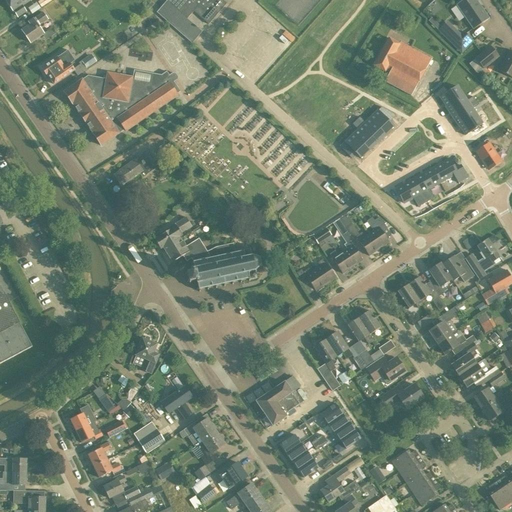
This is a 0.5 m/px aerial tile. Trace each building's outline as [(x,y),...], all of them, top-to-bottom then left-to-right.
[(5,0),(16,16),(22,11),(20,7),(30,0),(5,0)] [(166,0),(166,1),(187,19),(193,11),(208,24),(226,4),(222,0),(166,0)] [(476,0),(463,0),(456,5),(473,30),(489,19),(476,0)] [(30,25),(22,31),(31,43),(42,35),(44,34),(43,34),(38,26),(48,20),(43,12),(33,19),(34,20),(29,23),(30,25)] [(473,41),(464,32),(461,35),(451,26),(442,35),(461,54),(473,41)] [(399,44),(389,38),(374,66),(385,72),(386,71),(416,88),(431,60),(400,43),(399,44)] [(499,56),(490,46),(475,59),(483,69),(499,56)] [(46,66),(42,69),(42,70),(47,76),(49,78),(54,85),(63,78),(66,76),(69,74),(72,72),(74,71),(73,69),(69,64),(75,60),(68,50),(57,58),(53,61),(50,63),(49,64),(46,66)] [(511,51),(510,50),(499,71),(511,78),(511,51)] [(86,68),(96,62),(91,54),(81,61),(86,68)] [(161,76),(153,74),(134,71),(133,78),(107,73),(106,79),(88,76),(64,92),(72,104),(73,104),(93,134),(101,146),(119,134),(124,130),(126,132),(178,96),(177,95),(180,92),(173,82),(177,80),(177,77),(175,74),(172,73),(169,76),(167,72),(161,76)] [(446,93),(441,96),(448,106),(464,95),(454,79),(442,87),(446,93)] [(464,95),(448,106),(454,115),(470,104),(464,95)] [(470,104),(454,115),(460,125),(477,113),(470,104)] [(376,109),(368,118),(384,135),(393,127),(387,120),(393,114),(380,106),(376,109)] [(477,113),(460,125),(467,134),(472,131),(475,135),(488,126),(485,122),(483,123),(477,113)] [(358,116),(354,119),(360,125),(376,143),(384,135),(368,118),(363,122),(358,116)] [(360,125),(352,133),(369,150),(376,143),(360,125)] [(343,141),(339,145),(350,157),(354,153),(360,159),(369,150),(352,133),(343,141)] [(490,144),(477,153),(489,171),(502,162),(490,144)] [(160,165),(157,160),(150,150),(134,161),(134,160),(125,167),(126,167),(114,176),(121,186),(142,171),(145,175),(160,165)] [(449,159),(431,169),(439,183),(453,175),(461,188),(470,182),(461,166),(455,169),(449,159)] [(377,181),(382,177),(379,173),(376,169),(371,173),(377,181)] [(431,169),(413,180),(426,202),(434,198),(429,189),(439,183),(431,169)] [(328,180),(317,170),(310,178),(314,182),(315,181),(317,183),(316,185),(321,189),(328,180)] [(413,180),(395,190),(403,204),(413,198),(418,207),(426,202),(413,180)] [(347,214),(339,220),(344,227),(351,223),(352,222),(347,214)] [(369,235),(379,250),(389,243),(381,231),(386,228),(379,217),(374,221),(375,223),(370,227),(373,232),(369,235)] [(333,224),(338,231),(344,227),(339,220),(333,224)] [(326,229),(313,237),(317,242),(320,247),(325,244),(323,241),(331,235),(326,229)] [(359,235),(356,237),(359,242),(369,256),(379,250),(369,235),(364,238),(361,233),(359,235)] [(469,249),(477,244),(472,236),(464,242),(469,249)] [(209,257),(210,257),(198,239),(186,247),(182,240),(165,250),(172,263),(183,256),(186,262),(191,259),(192,260),(194,260),(194,262),(201,261),(201,259),(202,258),(202,260),(209,259),(209,257)] [(483,271),(494,264),(493,262),(499,258),(488,240),(477,247),(481,254),(480,254),(485,261),(479,265),(478,263),(471,268),(479,280),(486,275),(483,271)] [(347,250),(342,252),(345,256),(349,262),(352,267),(362,261),(352,246),(349,241),(346,243),(343,245),(347,250)] [(194,260),(192,260),(193,263),(191,263),(192,269),(190,270),(191,273),(188,273),(188,272),(187,272),(187,274),(185,274),(186,276),(187,275),(188,281),(187,281),(187,283),(188,282),(189,284),(197,283),(198,288),(196,289),(196,290),(198,290),(199,290),(199,292),(200,292),(200,290),(207,288),(207,290),(208,290),(208,288),(215,287),(215,288),(217,288),(216,286),(223,285),(224,287),(225,286),(225,285),(232,283),(232,285),(233,285),(233,283),(240,281),(241,283),(242,283),(242,281),(249,279),(249,281),(250,281),(250,280),(257,278),(256,274),(256,273),(255,271),(260,267),(262,267),(263,266),(261,266),(259,259),(261,257),(260,257),(259,258),(253,256),(253,254),(252,254),(251,249),(243,250),(243,249),(242,250),(243,251),(235,253),(235,251),(234,251),(233,244),(223,246),(215,248),(217,257),(210,259),(210,257),(209,257),(209,259),(202,260),(202,258),(201,259),(201,261),(194,262),(194,260)] [(352,267),(342,252),(338,255),(335,251),(329,254),(342,274),(352,267)] [(441,263),(453,282),(460,277),(464,283),(473,276),(462,260),(464,259),(461,253),(442,265),(441,263)] [(316,270),(326,285),(336,279),(322,259),(317,263),(320,267),(316,270)] [(453,282),(441,263),(429,271),(433,277),(428,281),(429,282),(446,307),(444,309),(446,312),(453,308),(443,293),(444,293),(440,288),(452,280),(453,282)] [(326,285),(316,270),(311,273),(308,268),(303,272),(301,270),(296,273),(303,284),(308,280),(316,292),(326,285)] [(487,306),(508,294),(505,288),(511,283),(511,279),(506,270),(487,281),(476,287),(487,306)] [(429,282),(425,285),(420,277),(409,285),(422,305),(427,302),(424,298),(430,295),(433,300),(432,300),(439,312),(444,309),(446,307),(429,282)] [(418,308),(422,305),(409,285),(398,292),(409,309),(415,304),(418,308)] [(0,363),(31,347),(3,293),(2,293),(0,293),(0,363)] [(458,314),(465,309),(461,304),(454,308),(458,314)] [(437,344),(458,329),(457,329),(456,329),(450,320),(458,315),(453,308),(439,317),(444,323),(429,332),(437,344)] [(358,319),(369,335),(380,328),(369,311),(358,319)] [(421,329),(433,321),(428,315),(417,323),(421,329)] [(373,341),(369,335),(358,319),(347,326),(358,343),(364,339),(368,344),(373,341)] [(483,335),(491,331),(491,329),(495,326),(491,319),(480,325),(484,331),(482,333),(483,335)] [(454,355),(473,343),(475,341),(472,336),(465,341),(458,329),(437,344),(444,356),(452,351),(454,355)] [(326,340),(337,357),(342,354),(345,359),(351,355),(348,350),(348,349),(337,333),(326,340)] [(494,343),(499,338),(494,333),(489,338),(494,343)] [(149,342),(149,338),(144,336),(142,339),(135,356),(143,359),(138,370),(151,375),(155,364),(158,355),(153,353),(156,345),(149,342)] [(337,357),(326,340),(322,343),(320,340),(314,344),(316,347),(314,348),(330,372),(335,368),(330,361),(337,357)] [(383,355),(395,347),(390,340),(378,348),(383,355)] [(476,365),(471,358),(476,354),(474,351),(477,349),(473,343),(454,355),(458,362),(452,366),(459,377),(476,365)] [(359,355),(367,366),(373,361),(365,350),(359,355)] [(507,364),(511,361),(507,352),(502,355),(507,364)] [(360,370),(367,366),(359,355),(353,359),(360,370)] [(388,364),(383,356),(365,369),(374,382),(385,374),(390,382),(405,372),(396,358),(388,364)] [(488,382),(499,373),(495,367),(490,370),(483,360),(476,365),(459,377),(466,388),(473,383),(477,389),(487,381),(488,382)] [(176,392),(184,387),(175,371),(167,377),(176,392)] [(339,375),(343,383),(352,379),(347,371),(339,375)] [(499,373),(488,382),(491,387),(504,379),(500,373),(500,374),(499,373)] [(332,375),(325,379),(333,390),(339,386),(332,375)] [(291,392),(285,382),(256,402),(272,426),(286,417),(286,416),(288,415),(287,412),(302,402),(294,390),(291,392)] [(130,402),(141,387),(135,383),(128,392),(128,399),(127,400),(130,402)] [(403,392),(398,384),(378,398),(386,410),(401,400),(407,409),(423,398),(415,385),(403,392)] [(192,414),(185,403),(192,398),(184,387),(170,396),(171,397),(165,401),(171,410),(175,407),(184,420),(192,414)] [(481,410),(500,397),(502,396),(500,392),(493,396),(488,389),(474,398),(481,410)] [(343,397),(328,407),(335,418),(350,408),(343,397)] [(500,397),(481,410),(489,422),(504,412),(499,405),(503,402),(500,397)] [(128,407),(121,400),(117,404),(123,411),(128,407)] [(115,408),(111,403),(104,408),(108,413),(115,408)] [(76,431),(88,425),(85,417),(91,413),(88,407),(81,411),(82,414),(70,419),(76,431)] [(350,408),(335,418),(341,427),(342,426),(356,417),(350,408)] [(356,417),(342,426),(347,434),(362,424),(356,416),(356,417)] [(205,445),(219,435),(214,429),(215,427),(213,424),(211,424),(209,421),(202,425),(199,420),(179,433),(182,439),(187,436),(188,437),(196,432),(203,442),(205,445)] [(108,438),(125,429),(121,421),(104,429),(108,438)] [(162,442),(150,424),(133,435),(145,453),(162,442)] [(362,424),(347,434),(353,443),(368,433),(362,424)] [(88,425),(76,431),(81,443),(94,437),(95,440),(102,436),(99,430),(93,434),(88,425)] [(300,429),(285,439),(291,448),(306,438),(300,429)] [(200,458),(206,466),(219,456),(215,451),(225,444),(223,441),(224,440),(221,436),(219,436),(219,435),(205,445),(203,442),(198,446),(200,448),(199,449),(203,455),(200,458)] [(306,438),(291,448),(296,456),(297,456),(311,446),(306,438)] [(93,466),(107,460),(103,453),(111,449),(107,443),(99,447),(100,449),(88,455),(93,466)] [(311,446),(297,456),(303,464),(318,454),(312,446),(311,446)] [(399,473),(420,459),(415,450),(410,453),(409,451),(392,462),(399,473)] [(318,454),(303,464),(308,473),(323,463),(318,454)] [(336,456),(329,462),(331,465),(339,460),(336,456)] [(348,465),(352,472),(365,464),(361,456),(348,465)] [(5,472),(26,472),(26,459),(0,458),(0,465),(5,466),(5,472)] [(406,484),(423,473),(421,469),(426,466),(420,459),(399,473),(406,484)] [(107,460),(93,466),(99,478),(111,472),(112,474),(121,469),(117,463),(110,467),(107,460)] [(131,477),(151,468),(148,461),(128,471),(131,477)] [(161,481),(175,473),(169,462),(155,470),(161,481)] [(228,490),(247,477),(237,462),(218,475),(228,490)] [(210,474),(204,466),(194,473),(199,481),(210,474)] [(380,472),(376,466),(369,471),(373,477),(380,472)] [(342,489),(337,482),(350,473),(345,467),(329,478),(332,483),(320,491),(328,503),(338,496),(341,501),(359,488),(354,481),(342,489)] [(361,480),(366,477),(360,468),(355,471),(361,480)] [(0,485),(26,486),(26,472),(5,472),(5,480),(0,480),(0,485)] [(162,482),(170,496),(187,485),(179,472),(162,482)] [(414,495),(435,480),(430,472),(425,475),(423,473),(406,484),(414,495)] [(109,499),(123,492),(120,485),(126,482),(123,475),(115,479),(116,481),(104,487),(109,499)] [(511,501),(511,481),(510,479),(507,481),(504,476),(496,482),(510,503),(511,501)] [(435,480),(414,495),(421,506),(438,494),(436,491),(440,488),(435,480)] [(499,511),(510,503),(496,482),(488,487),(491,492),(488,494),(499,511)] [(247,506),(260,496),(251,483),(238,493),(238,494),(226,502),(231,510),(240,503),(244,508),(247,506)] [(165,509),(170,507),(159,484),(139,493),(127,499),(132,508),(123,511),(139,511),(149,508),(145,501),(158,494),(165,509)] [(210,485),(198,495),(202,499),(214,489),(210,485)] [(139,493),(136,486),(123,493),(126,499),(127,499),(139,493)] [(387,496),(393,492),(389,486),(382,490),(387,496)] [(205,503),(218,493),(215,490),(202,500),(205,503)] [(32,510),(45,511),(46,498),(44,498),(44,491),(13,491),(13,504),(32,504),(32,510)] [(271,511),(272,511),(260,496),(247,506),(249,509),(245,511),(271,511)] [(355,511),(352,507),(356,504),(351,496),(343,501),(346,506),(336,511),(355,511)] [(369,511),(378,511),(391,503),(385,496),(367,508),(369,511)] [(178,510),(179,511),(202,511),(203,511),(195,499),(178,510)] [(391,503),(378,511),(392,511),(395,510),(391,503)]
